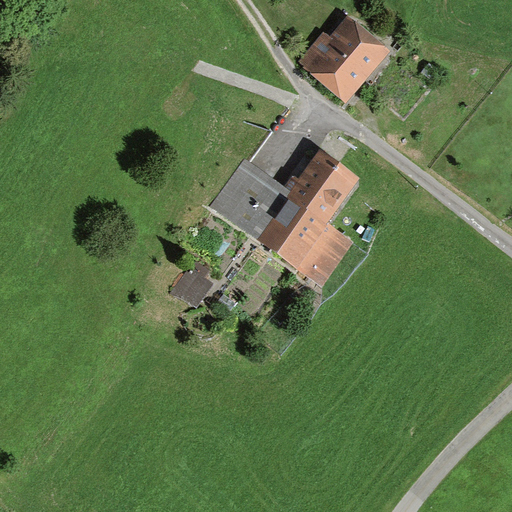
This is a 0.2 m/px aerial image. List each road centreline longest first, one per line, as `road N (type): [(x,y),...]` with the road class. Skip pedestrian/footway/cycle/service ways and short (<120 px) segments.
road 1 (track): [(0,66),(232,68),(305,90)]
road 2 (unclassified): [(403,511),(461,440),(511,395)]
